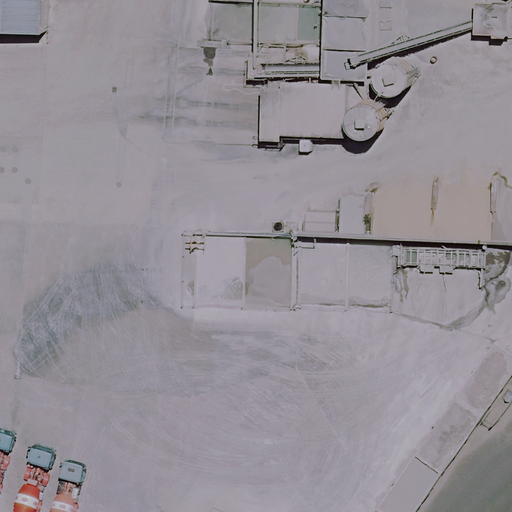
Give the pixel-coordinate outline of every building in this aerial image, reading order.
[(19,0),(0,0),(0,49),(18,50),(19,0)] [(286,79),(316,81),(319,0),(260,0),(257,78),(286,79)] [(351,82),(373,83),(377,0),(328,0),(324,81),(351,82)] [(316,81),(286,79),(285,88),(265,87),(263,138),(285,139),(285,135),(349,138),(351,82),(324,81),(316,81)] [(169,271),(141,270),(138,392),(166,393),(169,271)]
